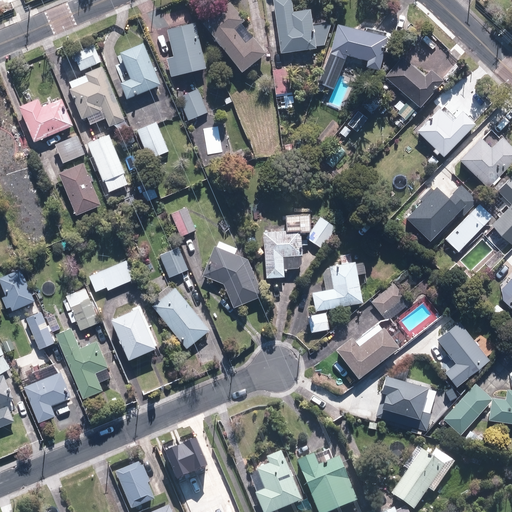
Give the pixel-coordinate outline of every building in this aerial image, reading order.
[(312,48),(322,46),(329,27),(326,5),(305,8),(306,11),(290,13),(288,0),(270,0),(278,55),(313,51),(312,48)] [(241,22),(227,4),(199,25),(237,75),(262,56),(254,47),(237,25),(241,22)] [(365,66),(378,70),(388,37),(338,23),(319,83),(333,87),(347,55),(367,60),(365,66)] [(193,25),(165,32),(170,58),(164,59),(168,78),(203,70),(193,25)] [(158,87),(140,44),(117,54),(128,80),(116,85),(124,102),(158,87)] [(92,45),(69,55),(77,73),(100,63),(92,45)] [(419,79),(399,59),(381,77),(414,110),(439,84),(426,72),(419,79)] [(121,119),(101,74),(96,77),(93,70),(82,75),(82,76),(66,83),(69,90),(66,91),(79,121),(84,119),(87,126),(102,120),(106,128),(112,125),(115,133),(129,127),(125,118),(121,119)] [(286,92),(282,70),(278,70),(269,72),(275,110),(293,107),(291,92),(286,92)] [(179,97),(176,98),(186,121),(205,113),(196,90),(179,97)] [(385,101),(375,90),(360,104),(370,115),(385,101)] [(35,99),(15,107),(30,144),(70,127),(59,100),(39,108),(35,99)] [(413,112),(403,103),(395,113),(404,121),(413,112)] [(445,110),(441,106),(436,112),(434,110),(412,132),(430,151),(429,153),(436,161),(472,126),(458,112),(452,117),(445,110)] [(0,163),(24,153),(8,117),(0,120),(0,163)] [(156,123),(136,131),(148,160),(168,152),(156,123)] [(493,184),(494,185),(501,178),(500,177),(511,163),(511,145),(501,135),(499,138),(492,130),(460,160),(488,188),(493,184)] [(106,193),(125,186),(120,173),(123,172),(109,134),(84,144),(99,183),(102,182),(106,193)] [(75,136),(52,146),(60,165),(83,155),(75,136)] [(73,217),(98,207),(81,163),(56,173),(73,217)] [(508,247),(511,243),(511,179),(508,176),(493,192),(508,207),(488,228),(508,247)] [(17,212),(6,186),(0,188),(0,201),(6,216),(17,212)] [(153,187),(139,193),(143,203),(157,197),(153,187)] [(476,201),(461,187),(449,199),(437,188),(434,191),(431,188),(421,199),(422,202),(407,218),(430,241),(454,217),(458,220),(476,201)] [(459,253),(493,217),(480,205),(445,240),(459,253)] [(185,208),(169,215),(178,238),(187,234),(195,231),(185,208)] [(295,270),(299,264),(297,234),(306,234),(308,214),(280,215),(281,233),(260,234),(262,280),(281,279),(281,271),(295,270)] [(334,228),(318,218),(304,239),(312,244),(320,249),(334,228)] [(259,297),(245,260),(232,255),(235,248),(216,241),(213,249),(211,248),(200,277),(221,286),(230,309),(259,297)] [(177,249),(157,258),(166,279),(182,272),(186,270),(177,249)] [(352,264),(352,262),(351,263),(349,253),(337,255),(338,264),(325,266),(325,269),(323,270),(320,275),(323,292),(310,294),(313,312),(358,303),(352,275),(363,273),(361,262),(352,264)] [(86,278),(93,293),(103,289),(105,292),(121,284),(134,279),(126,260),(86,278)] [(18,269),(0,276),(0,292),(2,297),(0,297),(0,303),(3,310),(7,308),(9,312),(32,303),(18,269)] [(167,285),(145,303),(184,350),(206,332),(167,285)] [(402,298),(391,285),(369,303),(374,309),(379,316),(402,298)] [(66,303),(62,304),(66,312),(69,310),(78,332),(92,326),(99,323),(84,287),(63,296),(66,303)] [(511,287),(499,301),(511,313),(511,287)] [(155,349),(139,308),(105,322),(122,362),(155,349)] [(52,343),(39,313),(23,320),(36,350),(48,345),(52,343)] [(306,317),(309,333),(327,330),(324,314),(306,317)] [(490,357),(458,318),(436,336),(456,360),(444,369),(456,384),(490,357)] [(52,336),(80,400),(100,392),(96,384),(110,378),(94,341),(76,349),(63,320),(50,326),(54,335),(52,336)] [(353,380),(394,349),(379,329),(353,348),(346,339),(331,351),(353,380)] [(69,399),(53,363),(29,373),(31,379),(26,381),(27,385),(20,388),(35,424),(53,416),(49,408),(69,399)] [(375,413),(426,428),(432,410),(420,406),(426,385),(386,373),(382,388),(386,389),(381,404),(378,403),(376,406),(375,413)] [(5,402),(10,400),(0,376),(0,427),(13,422),(5,402)] [(458,436),(487,405),(485,421),(511,424),(511,392),(503,391),(502,401),(489,399),(481,392),(480,391),(473,384),(440,420),(458,436)] [(195,439),(165,452),(177,477),(206,464),(195,439)] [(258,511),(275,511),(298,502),(289,480),(291,479),(278,451),(262,458),(264,463),(251,469),(261,492),(251,496),(258,511)] [(388,496),(410,511),(424,491),(430,495),(451,464),(432,451),(427,458),(418,452),(388,496)] [(309,456),(293,464),(314,511),(329,511),(354,501),(335,458),(314,467),(309,456)] [(127,511),(152,502),(145,485),(147,484),(138,463),(112,474),(127,511)]
